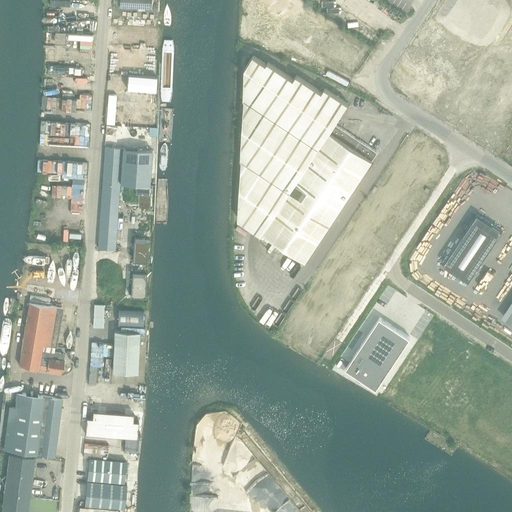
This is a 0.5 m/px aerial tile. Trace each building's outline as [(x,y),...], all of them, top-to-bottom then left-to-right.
[(119,0),(119,7),(150,8),(150,0),(119,0)] [(154,27),(118,25),(117,45),(153,48),(154,27)] [(69,48),(69,43),(67,43),(67,37),(45,35),(44,47),(69,48)] [(377,152),(334,124),(348,103),(325,88),(322,92),(296,75),(294,79),(268,62),(266,64),(253,55),(245,67),(243,99),(244,99),(241,159),(242,160),(238,219),(262,235),(263,234),(305,261),(377,152)] [(128,75),(127,90),(155,91),(156,77),(128,75)] [(81,124),(81,117),(42,115),(41,128),(76,130),(76,136),(85,136),(86,125),(81,124)] [(149,127),(148,136),(157,136),(157,127),(149,127)] [(98,248),(115,249),(119,183),(122,147),(105,146),(98,248)] [(122,147),(120,183),(150,185),(151,148),(122,147)] [(40,166),(65,168),(66,155),(41,153),(40,166)] [(84,168),(84,155),(75,155),(75,168),(84,168)] [(478,178),(482,167),(470,163),(466,173),(478,178)] [(485,171),(478,182),(488,188),(495,177),(485,171)] [(315,289),(344,308),(421,191),(392,172),(315,289)] [(477,214),(443,264),(468,281),(502,231),(477,214)] [(145,233),(145,223),(135,223),(135,233),(145,233)] [(133,238),(132,260),(146,261),(148,238),(133,238)] [(121,271),(103,270),(101,303),(119,304),(121,271)] [(131,273),(130,295),(144,296),(146,274),(131,273)] [(47,369),(62,371),(64,359),(62,359),(63,353),(54,352),(61,307),(49,305),(50,298),(30,295),(19,364),(39,367),(47,368),(47,369)] [(511,320),(511,300),(500,318),(509,324),(511,320)] [(93,326),(102,327),(103,327),(104,305),(94,304),(93,326)] [(117,324),(142,325),(143,310),(118,308),(117,324)] [(380,317),(345,368),(376,389),(410,338),(380,317)] [(324,320),(308,346),(320,354),(336,328),(324,320)] [(112,370),(137,372),(139,331),(114,330),(112,370)] [(95,383),(96,366),(90,366),(88,383),(95,383)] [(470,368),(455,391),(483,411),(499,387),(470,368)] [(10,407),(4,449),(10,450),(38,454),(54,456),(55,449),(62,398),(17,392),(15,408),(10,407)] [(119,397),(118,408),(143,410),(144,399),(119,397)] [(137,438),(138,421),(86,417),(85,434),(137,438)] [(492,454),(511,466),(511,431),(508,429),(492,454)] [(125,438),(124,451),(135,452),(136,439),(125,438)] [(27,511),(35,458),(9,454),(1,511),(27,511)] [(124,482),(126,461),(89,457),(87,478),(124,482)] [(243,487),(256,511),(259,511),(286,498),(272,472),(243,487)] [(190,489),(201,490),(202,486),(208,487),(209,479),(191,477),(190,489)] [(86,481),(84,505),(124,509),(124,508),(126,490),(127,485),(86,481)] [(132,491),(126,490),(124,508),(131,509),(132,491)]
